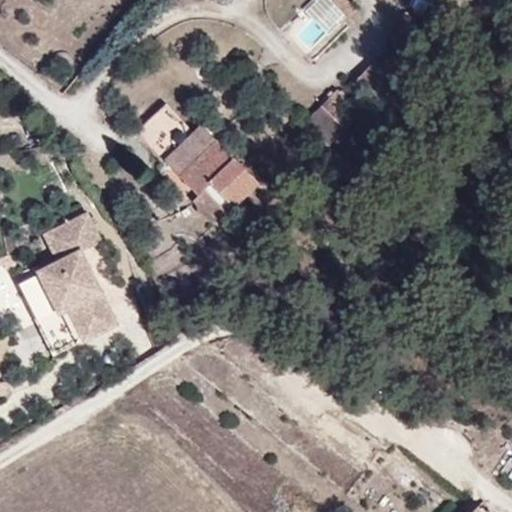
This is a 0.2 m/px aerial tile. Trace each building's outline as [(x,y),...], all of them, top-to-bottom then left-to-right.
[(310,0),(302,9),(329,37),(349,18),(331,0),(310,0)] [(412,58),(398,47),(390,56),(404,69),(412,58)] [(376,106),(406,70),(404,69),(390,56),(387,53),(356,87),(376,106)] [(165,103),(136,131),(161,155),(189,127),(165,103)] [(345,147),(362,125),(336,103),(318,124),(345,147)] [(258,183),(204,127),(164,161),(199,198),(192,205),(212,227),(258,183)] [(84,347),(120,329),(86,255),(106,246),(91,214),(44,236),(57,265),(36,275),(57,322),(70,316),(84,347)] [(0,405),(17,403),(14,389),(0,392),(0,405)]
